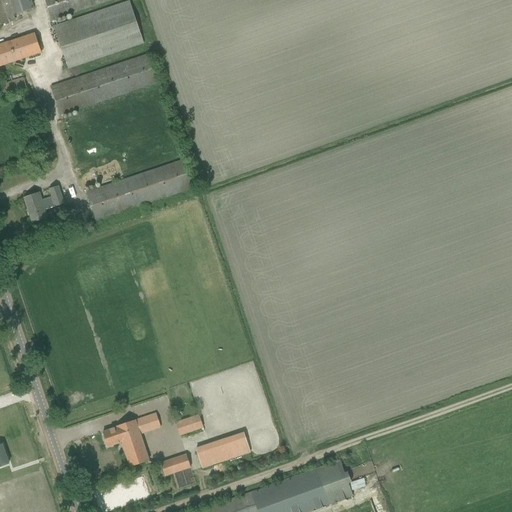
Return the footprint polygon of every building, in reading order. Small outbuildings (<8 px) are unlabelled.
[(30,0),(0,0),(0,25),(9,23),(7,17),(14,15),(34,9),(31,0),(30,0)] [(44,0),(52,21),(113,0),(44,0)] [(129,1),(54,27),(68,70),(144,44),(129,1)] [(0,66),(6,64),(41,53),(34,34),(0,45),(0,66)] [(61,116),(157,83),(148,54),(51,87),(61,116)] [(5,98),(28,91),(23,77),(1,84),(5,98)] [(86,192),(96,221),(193,189),(184,160),(86,192)] [(42,200),(39,193),(24,198),(32,223),(48,218),(44,208),(55,204),(55,207),(64,204),(58,187),(50,190),(52,197),(42,200)] [(130,467),(140,464),(150,461),(141,434),(161,428),(156,413),(117,427),(117,428),(103,432),(108,447),(122,442),(130,467)] [(198,415),(176,423),(180,436),(181,436),(182,439),(187,437),(186,434),(203,428),(198,415)] [(244,433),(196,449),(202,468),(202,469),(251,453),(250,452),(244,433)] [(0,467),(9,464),(2,445),(0,445),(0,467)] [(191,468),(186,454),(161,463),(165,477),(191,468)] [(199,511),(309,511),(350,497),(353,496),(349,484),(352,483),(348,472),(344,473),(344,472),(340,462),(338,463),(199,511)]
